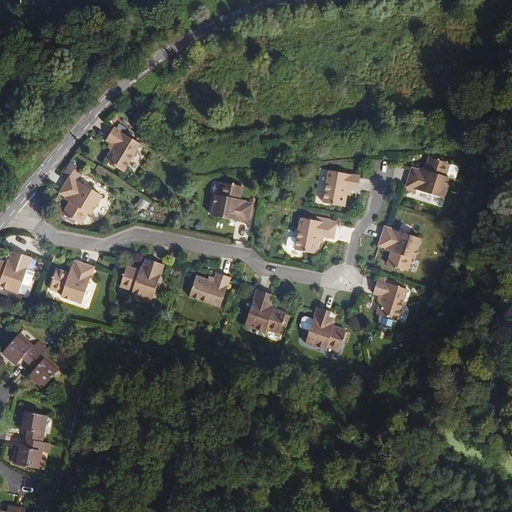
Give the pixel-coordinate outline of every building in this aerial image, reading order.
[(134,101),(129,106),(132,110),(138,105),(134,101)] [(124,172),(140,144),(114,127),(106,140),(111,143),(115,145),(112,150),(105,161),(124,172)] [(451,162),(430,155),(429,158),(450,165),(451,162)] [(442,198),(449,178),(446,177),(450,165),(429,158),(425,170),(428,171),(426,178),(411,173),(406,187),(442,198)] [(426,178),(428,171),(425,170),(422,169),(421,171),(412,168),(411,173),(426,178)] [(90,215),(101,197),(82,185),(82,176),(74,171),(62,189),(75,198),(72,204),(70,203),(63,214),(81,225),(88,214),(90,215)] [(357,191),(360,177),(329,171),(323,203),(344,207),(347,195),(348,188),(351,189),(351,190),(357,191)] [(249,224),(252,210),(236,206),(238,199),(240,200),(242,187),(222,183),(220,196),(216,195),(212,216),(249,224)] [(75,198),(62,189),(59,194),(67,199),(67,201),(70,203),(72,204),(75,198)] [(252,210),(253,205),(243,203),(244,201),(240,200),(238,199),(236,206),(252,210)] [(332,239),(334,226),(330,225),(330,222),(331,221),(318,218),(317,222),(301,219),(297,238),(290,236),(288,238),(286,247),(288,249),(316,255),(318,243),(320,237),(323,237),(322,238),(332,239)] [(414,260),(420,239),(385,227),(380,241),(396,246),(394,253),(391,252),(387,265),(407,271),(411,259),(414,260)] [(394,253),(396,246),(380,241),(379,246),(388,249),(388,251),(391,252),(394,253)] [(12,269),(17,254),(12,252),(9,260),(7,260),(6,264),(5,267),(12,269)] [(28,288),(33,272),(32,272),(36,260),(17,254),(12,269),(5,267),(6,264),(0,261),(0,286),(25,295),(27,288),(28,288)] [(145,276),(150,261),(145,259),(142,268),(140,268),(139,271),(138,274),(145,276)] [(151,301),(163,266),(150,261),(145,276),(138,274),(139,271),(127,267),(120,287),(132,292),(131,294),(151,301)] [(75,278),(80,263),(75,262),(72,270),(70,270),(69,274),(68,276),(75,278)] [(81,304),(93,268),(80,263),(75,278),(68,276),(69,274),(56,270),(50,289),(62,294),(61,297),(81,304)] [(220,308),(230,279),(217,273),(215,280),(214,283),(208,281),(197,277),(189,297),(220,308)] [(397,321),(407,290),(405,290),(407,283),(395,279),(394,282),(381,278),(380,281),(377,280),(373,294),(379,296),(383,297),(380,302),(377,314),(380,316),(397,321)] [(278,334),(285,315),(273,310),(272,313),(265,310),(270,295),(257,291),(244,327),(265,333),(266,330),(278,334)] [(273,310),(274,307),(272,306),(275,297),(270,295),(265,310),(272,313),(273,310)] [(338,352),(345,331),(333,327),(332,330),(325,328),(330,312),(317,308),(313,320),(304,318),(302,319),(300,326),(301,329),(309,331),(305,343),(325,350),(326,348),(338,352)] [(333,327),(334,324),(332,323),(335,313),(330,312),(325,328),(332,330),(333,327)] [(395,326),(397,321),(380,316),(378,320),(380,325),(390,329),(395,326)] [(19,334),(1,354),(15,366),(22,359),(34,370),(28,377),(42,389),(60,369),(46,357),(50,353),(38,342),(33,346),(19,334)] [(16,447),(13,464),(39,469),(43,452),(49,453),(51,444),(42,442),(48,416),(21,411),(18,429),(27,431),(26,440),(27,440),(26,448),(16,447)]
